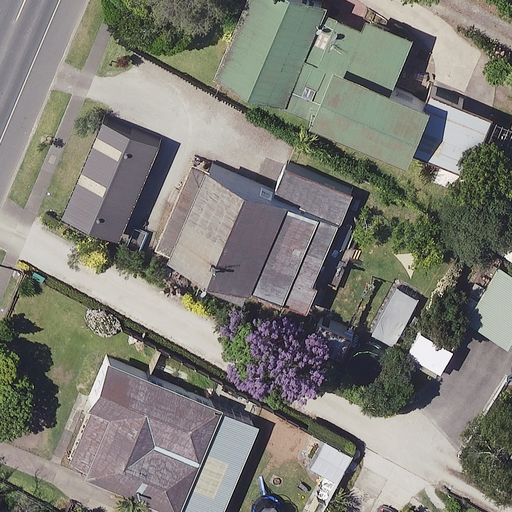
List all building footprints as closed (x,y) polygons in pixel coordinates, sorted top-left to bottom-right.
[(243,0),(217,62),(401,139),(427,79),(395,65),(412,27),(348,0),(243,0)] [(488,108),(437,86),(414,138),(465,160),(488,108)] [(121,224),(157,138),(100,114),(64,201),(121,224)] [(360,184),(287,156),(278,179),(196,147),(161,237),(316,297),(360,184)] [(511,261),(497,253),(467,308),(511,333),(511,261)] [(455,340),(421,320),(406,345),(440,366),(455,340)] [(213,511),(258,409),(100,340),(81,385),(94,390),(67,452),(161,493),(152,511),(213,511)] [(303,511),(337,441),(276,412),(228,511),(303,511)]
